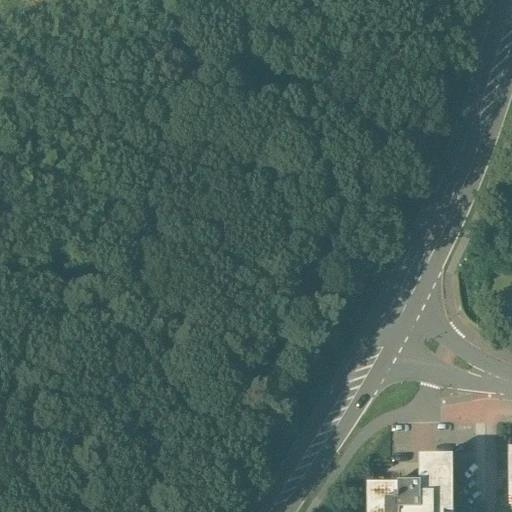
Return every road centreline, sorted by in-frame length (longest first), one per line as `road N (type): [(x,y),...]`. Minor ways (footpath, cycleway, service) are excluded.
road 1 (secondary): [(511,19),(479,127),(384,328)]
road 2 (secondary): [(384,328),(270,511)]
road 3 (residential): [(511,382),(384,328)]
